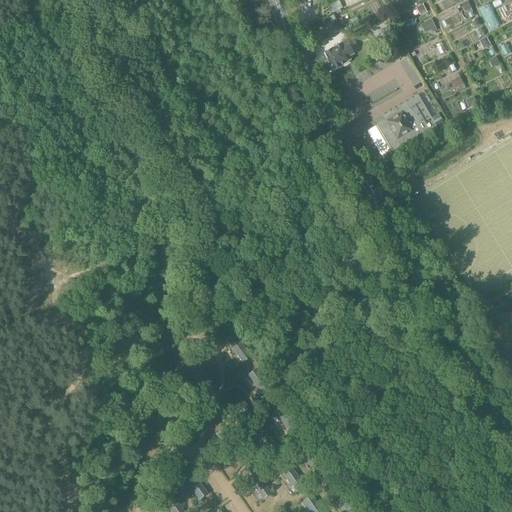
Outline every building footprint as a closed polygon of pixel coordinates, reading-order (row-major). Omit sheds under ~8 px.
[(333,12),(334,11),(335,14),(340,12),(339,9),(336,2),(329,5),(333,12)] [(417,8),(421,14),(426,12),(422,5),(417,8)] [(431,19),(420,25),(424,34),(431,30),(433,33),(437,31),(431,19)] [(324,53),(329,63),(333,70),(342,65),(344,65),(348,63),(349,61),(350,60),(348,57),(353,54),(347,44),(342,47),(341,44),(324,53)] [(208,56),(204,59),(209,67),(217,62),(213,55),(209,57),(208,56)] [(377,125),(392,151),(435,126),(418,96),(382,117),(384,121),(377,125)] [(208,311),(200,317),(217,341),(226,335),(208,311)] [(183,343),(174,349),(192,373),(200,366),(199,364),(183,343)] [(238,366),(230,373),(247,396),(256,390),(238,366)] [(203,399),(195,405),(212,429),(221,423),(203,399)] [(263,402),(255,408),(272,432),(281,425),(263,402)] [(248,423),(239,429),(257,453),(265,446),(248,423)] [(224,433),(215,439),(233,463),(241,457),(224,433)] [(300,451),(292,458),(310,481),(318,475),(300,451)] [(282,465),(274,471),(292,495),(300,488),(282,465)] [(254,469),(245,475),(263,499),(271,493),(254,469)] [(191,470),(182,476),(200,499),(208,493),(191,470)] [(333,483),(325,489),(341,511),(343,511),(351,507),(333,483)] [(324,511),(311,494),(303,500),(311,511),(324,511)] [(184,511),(177,503),(169,509),(171,511),(184,511)]
